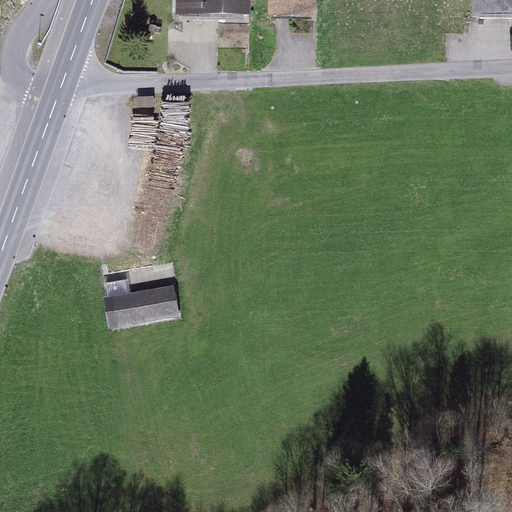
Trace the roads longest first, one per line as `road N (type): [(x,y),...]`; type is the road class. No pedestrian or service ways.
road 1 (unclassified): [(63,81),(110,86),(511,66)]
road 2 (secondary): [(0,255),(63,81)]
road 3 (residential): [(63,81),(30,88),(16,67),(18,37),(48,0)]
